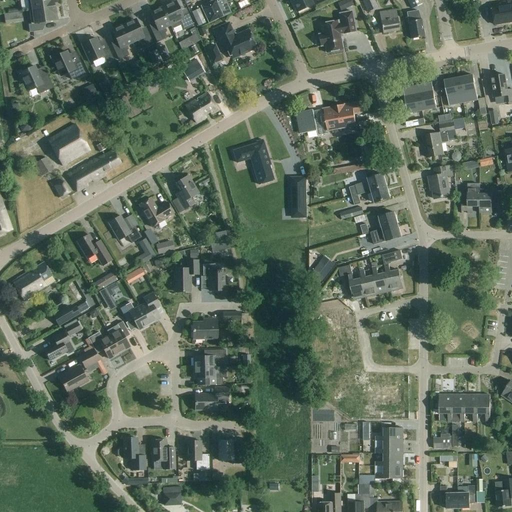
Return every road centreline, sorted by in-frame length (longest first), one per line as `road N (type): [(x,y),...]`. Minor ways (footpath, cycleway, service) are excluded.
road 1 (unclassified): [(0,255),(306,81)]
road 2 (residential): [(422,235),(373,68)]
road 3 (residential): [(422,369),(371,369),(360,328),(369,312),(422,299)]
road 4 (unclassified): [(80,452),(0,319)]
road 5 (residential): [(422,511),(422,369)]
road 6 (residential): [(503,306),(493,368),(422,369)]
